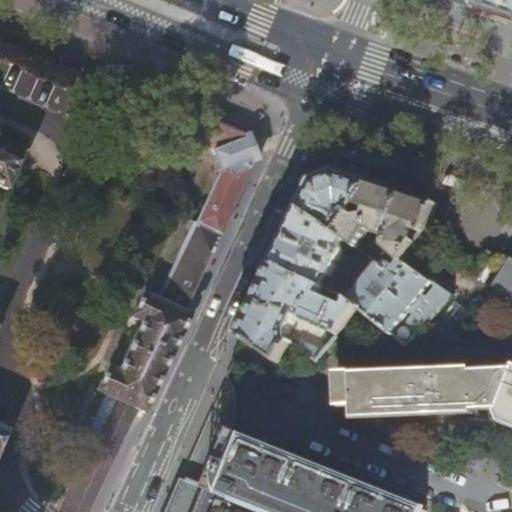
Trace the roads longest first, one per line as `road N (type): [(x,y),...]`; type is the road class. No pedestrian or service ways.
road 1 (residential): [(336,48),(120,511)]
road 2 (secondary): [(511,107),(336,48)]
road 3 (secondary): [(336,48),(219,0)]
